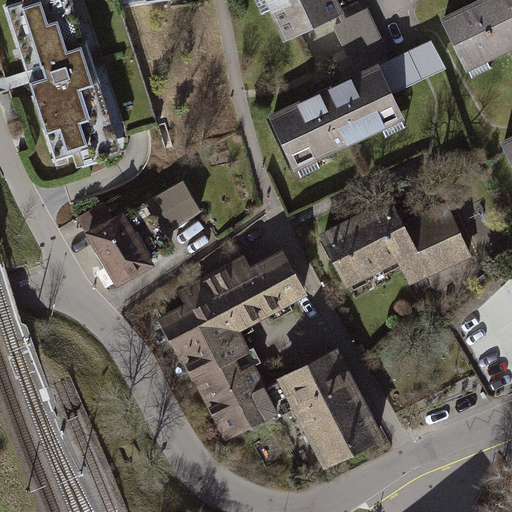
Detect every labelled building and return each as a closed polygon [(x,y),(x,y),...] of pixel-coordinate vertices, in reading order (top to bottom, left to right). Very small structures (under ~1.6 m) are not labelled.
[(17,0),(19,6),(5,10),(51,163),(125,141),(83,0),(17,0)] [(336,0),(262,0),(282,43),(343,15),(336,0)] [(511,0),(482,0),(440,20),(466,74),(511,52),(511,0)] [(376,64),(267,117),(294,174),(404,121),(376,64)] [(511,137),(500,143),(511,167),(511,137)] [(181,186),(144,208),(162,238),(199,216),(181,186)] [(390,202),(319,236),(344,288),(400,261),(411,283),(471,255),(446,203),(401,225),(390,202)] [(119,214),(81,236),(111,287),(149,265),(119,214)] [(249,273),(268,309),(304,290),(284,254),(251,272),(249,273)] [(245,259),(207,279),(233,328),(268,309),(249,273),(251,272),(245,259)] [(194,378),(245,352),(233,328),(207,279),(199,283),(184,294),(191,307),(164,321),(194,378)] [(224,438),(275,412),(245,352),(194,378),(224,438)] [(378,436),(335,352),(272,384),(298,437),(309,432),(325,462),(378,436)]
